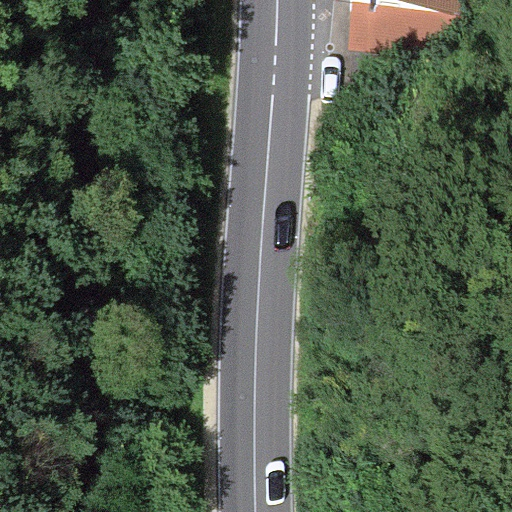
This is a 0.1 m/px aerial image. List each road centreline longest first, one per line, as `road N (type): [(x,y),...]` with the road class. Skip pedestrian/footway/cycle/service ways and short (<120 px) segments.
road 1 (track): [(58,511),(84,454),(81,216),(64,0)]
road 2 (primary): [(272,0),(252,511)]
